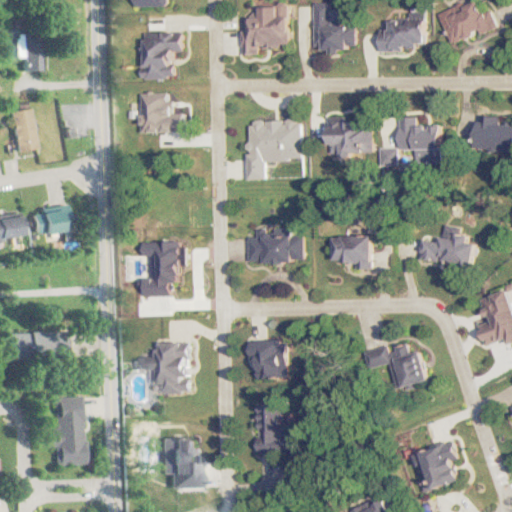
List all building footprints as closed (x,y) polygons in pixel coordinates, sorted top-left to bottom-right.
[(501,26),(494,9),(486,13),(480,0),(468,5),(467,2),(441,13),(454,44),(484,31),(484,34),(501,26)] [(359,25),(343,25),(342,8),(334,9),(333,2),(317,2),(318,47),(334,47),(334,53),(344,53),(344,47),(360,46),(359,25)] [(292,44),(292,4),(263,5),(263,17),(248,17),(248,30),(245,30),(246,54),(262,54),(262,47),(284,47),(284,44),(292,44)] [(383,29),(384,51),(406,50),(406,47),(421,47),(421,43),(430,43),(429,11),(412,12),(412,18),(392,19),(392,29),(383,29)] [(147,32),(148,77),(177,77),(177,50),(191,50),(191,31),(147,32)] [(38,69),(37,32),(12,33),(13,56),(21,56),(21,70),(38,69)] [(13,150),(33,148),(30,108),(10,109),(13,150)] [(503,116),(482,115),(480,148),(511,149),(511,121),(503,121),(503,116)] [(332,117),(334,153),(345,152),(345,157),(355,157),(355,152),(377,151),(376,122),(348,123),(347,116),(332,117)] [(445,125),(420,125),(420,116),(403,117),(404,149),(420,148),(420,162),(445,162),(445,125)] [(306,158),(304,118),(288,118),(288,119),(269,120),(269,121),(251,122),(253,153),(251,153),(252,179),(270,178),(269,161),(306,158)] [(402,164),(401,147),(383,148),(384,164),(402,164)] [(29,210),(33,233),(58,229),(60,239),(68,237),(63,205),(29,210)] [(428,239),(425,258),(443,261),(443,260),(475,265),(479,243),(471,242),(472,234),(462,233),(463,227),(447,224),(444,242),(428,239)] [(253,262),(308,260),(308,235),(296,235),(295,229),(269,230),(269,229),(260,229),(261,237),(252,237),(253,262)] [(337,236),(338,261),(360,261),(361,268),(376,268),(375,235),(337,236)] [(485,298),(492,321),(483,324),(489,345),(511,338),(511,340),(511,289),(511,290),(485,298)] [(6,332),(6,358),(61,357),(60,331),(6,332)] [(253,341),(254,358),(260,358),(261,378),(292,377),(290,339),(253,341)] [(194,391),(193,377),(192,341),(161,342),(162,356),(146,357),(146,369),(154,369),(155,393),(194,391)] [(83,462),(80,396),(51,397),(52,430),(45,431),(46,446),(53,445),(54,464),(83,462)] [(288,402),(262,402),(262,451),(300,451),(300,435),(288,435),(288,402)] [(168,472),(169,487),(201,487),(200,448),(196,448),(195,437),(159,438),(160,472),(168,472)] [(462,482),(457,459),(462,458),(458,442),(419,451),(428,490),(462,482)] [(395,511),(390,499),(378,504),(376,499),(354,508),(355,511),(395,511)]
